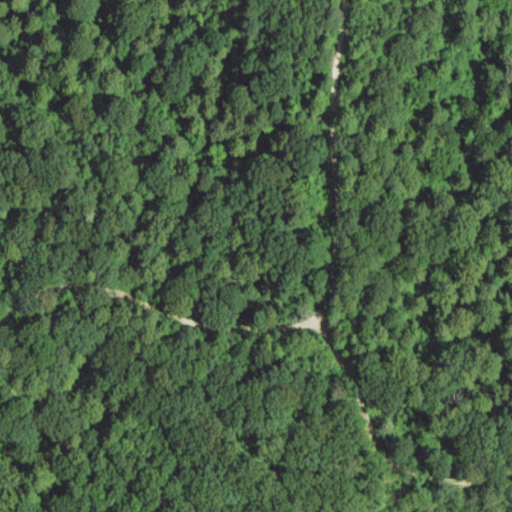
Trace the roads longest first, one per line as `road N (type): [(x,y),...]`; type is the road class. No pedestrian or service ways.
road 1 (track): [(511,479),(478,484),(405,470),(362,444),(327,370),(322,304),(348,0)]
road 2 (track): [(0,328),(36,298),(71,290),(167,305),(208,329),(240,335),(287,326),(322,304)]
